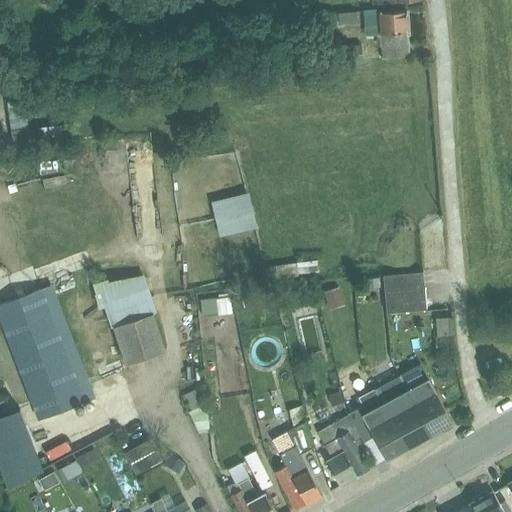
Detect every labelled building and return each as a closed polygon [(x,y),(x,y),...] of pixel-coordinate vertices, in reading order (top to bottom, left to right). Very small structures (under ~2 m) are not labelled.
[(172,10),(140,13),(141,30),(174,27),(172,10)] [(358,12),(337,14),(338,24),(347,23),(347,28),(352,28),(352,23),(359,22),(358,12)] [(365,37),(376,36),(377,48),(381,48),(382,59),(410,56),(407,13),(363,12),(365,37)] [(334,14),(320,16),(320,38),(334,39),(334,14)] [(294,18),(282,19),(284,37),(295,35),(294,18)] [(199,33),(185,34),(186,48),(200,47),(199,33)] [(60,39),(36,41),(37,58),(51,57),(50,52),(61,51),(60,39)] [(363,64),(362,46),(328,48),(329,67),(363,64)] [(25,99),(7,101),(13,150),(69,144),(67,125),(28,130),(25,99)] [(126,147),(102,146),(100,193),(124,194),(126,147)] [(249,194),(211,202),(219,238),(257,229),(249,194)] [(318,261),(275,266),(277,280),(299,278),(299,275),(319,272),(318,261)] [(113,328),(125,367),(167,353),(154,314),(156,313),(144,276),(109,283),(108,280),(92,285),(96,294),(95,295),(98,310),(104,308),(111,329),(113,328)] [(423,276),(383,279),(387,314),(425,311),(423,276)] [(339,288),(324,293),(329,311),(344,306),(339,288)] [(42,289),(0,305),(0,323),(38,422),(86,403),(42,289)] [(268,292),(236,300),(238,309),(271,302),(268,292)] [(229,297),(214,298),(216,313),(231,311),(229,297)] [(213,305),(200,306),(204,344),(217,343),(213,305)] [(451,336),(436,337),(437,355),(453,354),(451,336)] [(120,373),(101,380),(105,391),(124,384),(120,373)] [(430,438),(453,425),(428,380),(405,392),(430,438)] [(191,412),(206,405),(199,389),(184,396),(191,412)] [(386,461),(407,450),(382,404),(374,391),(359,399),(362,407),(347,415),(362,443),(373,437),(386,461)] [(430,438),(405,392),(382,404),(407,450),(430,438)] [(189,413),(199,435),(211,433),(209,416),(206,405),(191,412),(189,413)] [(306,506),(322,497),(299,455),(313,448),(302,407),(289,411),(293,429),(271,440),(285,467),(274,472),(295,511),(305,505),(306,506)] [(43,469),(19,409),(0,417),(0,469),(7,489),(43,469)] [(357,477),(369,470),(357,448),(363,445),(362,443),(347,415),(335,423),(329,410),(316,417),(323,430),(318,433),(331,458),(326,462),(340,487),(357,477)] [(217,416),(209,416),(211,433),(218,432),(217,416)] [(150,439),(125,454),(136,475),(162,461),(150,439)] [(95,450),(76,460),(82,470),(100,460),(95,450)] [(253,450),(242,455),(257,490),(269,485),(253,450)] [(185,465),(169,455),(163,465),(178,474),(185,465)] [(75,462),(58,471),(64,483),(82,474),(75,462)] [(239,511),(273,511),(263,493),(257,496),(248,479),(238,485),(241,490),(230,496),(239,511)] [(503,511),(499,505),(493,494),(468,507),(470,511),(503,511)] [(153,511),(191,511),(190,510),(189,510),(185,502),(176,507),(168,495),(150,505),(153,511)] [(510,511),(505,502),(499,505),(503,511),(510,511)]
